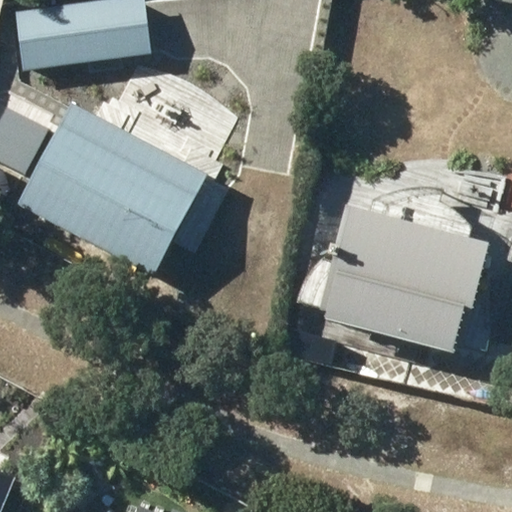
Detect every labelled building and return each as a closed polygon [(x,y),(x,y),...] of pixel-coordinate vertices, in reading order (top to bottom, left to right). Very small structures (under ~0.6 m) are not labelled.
[(142,0),(109,0),(14,12),(22,71),(150,55),(142,0)] [(16,207),(152,279),(207,176),(71,104),(16,207)] [(345,211),(318,311),(330,314),(328,322),(454,357),(457,348),(462,350),(489,250),(345,211)] [(280,354),(329,367),(336,341),(287,328),(280,354)] [(0,472),(0,506),(12,478),(0,472)]
